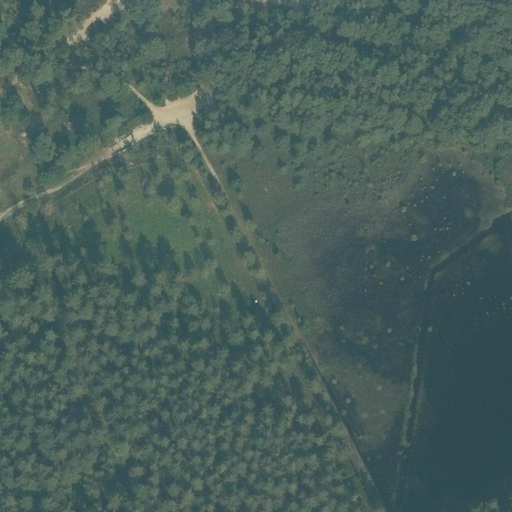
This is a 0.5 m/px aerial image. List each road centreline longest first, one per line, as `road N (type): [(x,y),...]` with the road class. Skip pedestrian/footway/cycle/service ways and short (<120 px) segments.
road 1 (track): [(144,511),(10,217)]
road 2 (track): [(166,117),(0,221)]
